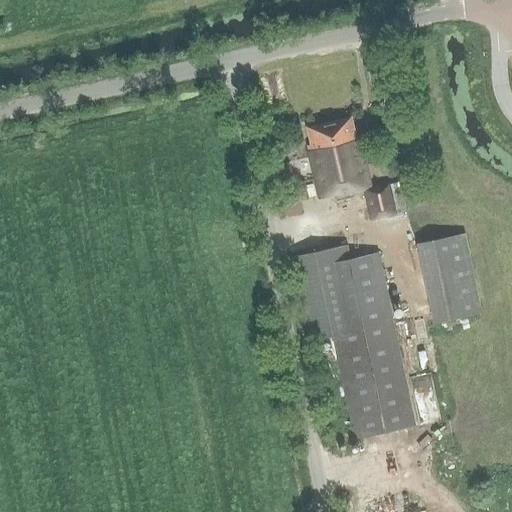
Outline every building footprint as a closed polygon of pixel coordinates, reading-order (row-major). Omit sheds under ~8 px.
[(371,219),(404,212),(397,182),(370,188),(359,140),(354,141),(349,118),(306,127),(310,144),(307,144),(319,199),(334,196),(335,199),(365,192),(371,219)] [(364,138),(372,137),(371,130),(363,132),(364,138)] [(287,177),(284,163),(274,166),(277,179),(287,177)] [(416,243),(420,262),(467,253),(463,233),(416,243)] [(354,438),(413,425),(377,252),(348,258),(345,244),(315,251),(354,438)]
